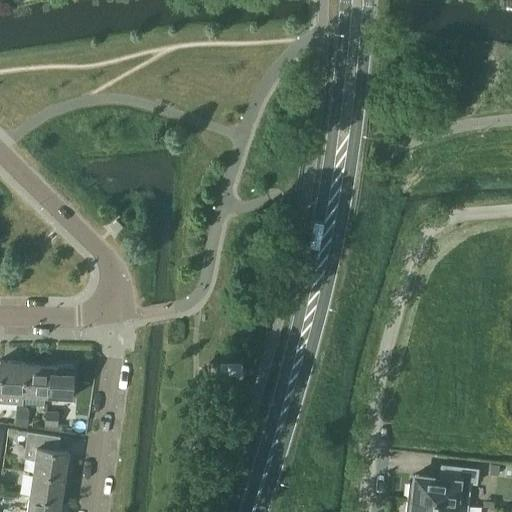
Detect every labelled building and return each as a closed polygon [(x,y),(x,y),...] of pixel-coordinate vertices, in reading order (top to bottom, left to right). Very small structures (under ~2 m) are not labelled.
[(0,402),(17,403),(22,403),(24,361),(23,361),(0,359),(0,402)] [(22,403),(44,405),(44,395),(47,395),(48,363),(49,362),(48,362),(48,363),(25,361),(24,361),(22,403)] [(49,362),(47,395),(71,396),(71,397),(72,397),(72,391),(73,386),(74,364),(73,364),(49,363),(49,362)] [(241,374),(241,364),(219,364),(219,374),(241,374)] [(16,411),(14,424),(26,425),(28,412),(16,411)] [(46,425),(58,426),(59,413),(46,412),(46,425)] [(27,431),(23,456),(34,457),(32,471),(64,476),(64,475),(64,473),(68,474),(69,462),(66,461),(67,452),(68,452),(68,450),(56,449),(58,435),(27,431)] [(408,481),(406,497),(467,504),(469,481),(476,482),(477,467),(441,463),(439,477),(414,474),(413,482),(408,481)] [(489,463),(489,470),(491,473),(496,474),(497,464),(489,463)] [(32,471),(28,495),(60,500),(61,499),(60,499),(64,476),(32,471)] [(28,495),(25,511),(58,511),(60,501),(60,500),(28,495)] [(406,497),(404,511),(465,511),(467,504),(406,497)]
